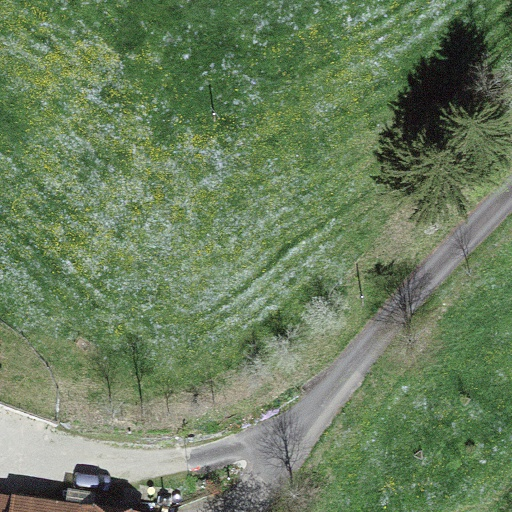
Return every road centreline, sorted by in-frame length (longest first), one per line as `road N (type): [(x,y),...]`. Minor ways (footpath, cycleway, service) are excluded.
road 1 (track): [(511,192),(399,306),(240,511)]
road 2 (track): [(2,456),(148,465),(307,427)]
